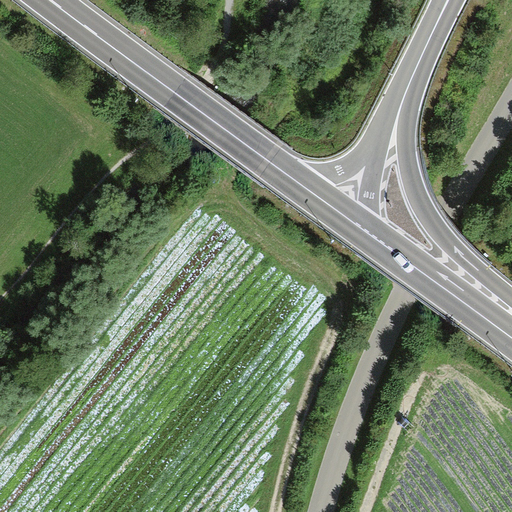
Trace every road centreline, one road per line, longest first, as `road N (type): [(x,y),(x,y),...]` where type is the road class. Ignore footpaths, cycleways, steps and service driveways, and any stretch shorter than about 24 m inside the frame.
road 1 (unclassified): [(320,511),(400,292),(511,92)]
road 2 (primary): [(53,0),(338,211)]
road 3 (primary): [(511,313),(441,231),(413,181),(407,146),(429,41)]
road 4 (primary): [(338,211),(511,336)]
road 5 (track): [(275,511),(304,407),(341,319)]
road 6 (secondary): [(429,41),(338,211)]
road 7 (track): [(365,511),(425,362)]
